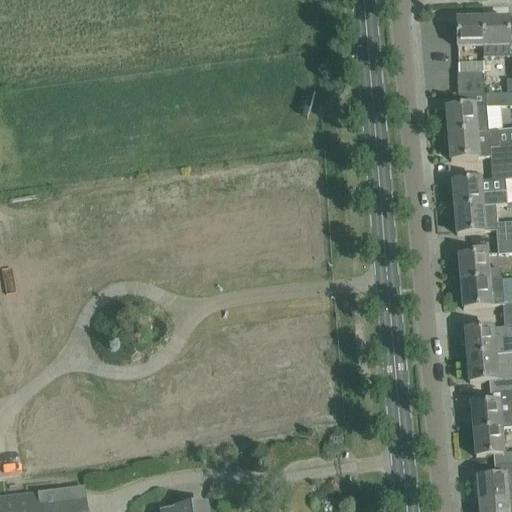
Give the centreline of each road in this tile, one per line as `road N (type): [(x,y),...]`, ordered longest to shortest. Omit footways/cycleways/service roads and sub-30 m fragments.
road 1 (unclassified): [(396,0),(443,511)]
road 2 (residential): [(0,317),(385,283)]
road 3 (tertiary): [(385,283),(364,0)]
road 4 (tertiary): [(404,511),(385,283)]
